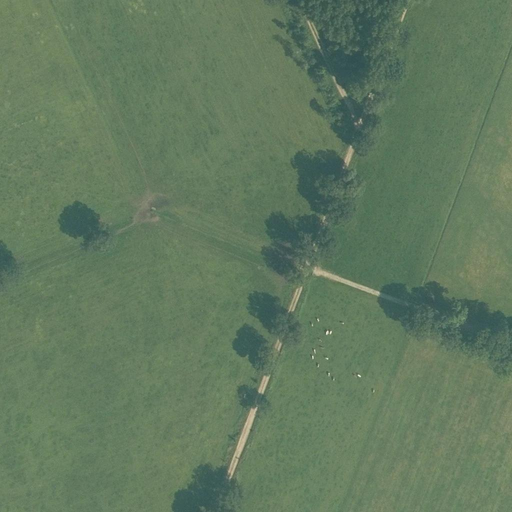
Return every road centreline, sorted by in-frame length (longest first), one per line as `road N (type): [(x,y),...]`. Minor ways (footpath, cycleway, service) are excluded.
road 1 (track): [(214,511),(358,127)]
road 2 (track): [(358,127),(299,0)]
road 3 (track): [(358,127),(405,0)]
